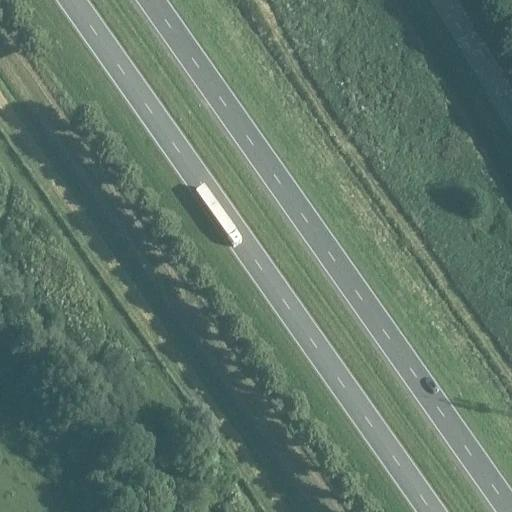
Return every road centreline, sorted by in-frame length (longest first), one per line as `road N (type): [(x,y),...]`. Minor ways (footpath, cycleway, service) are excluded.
road 1 (trunk): [(66,0),(427,511)]
road 2 (trunk): [(508,511),(148,0)]
road 3 (secondary): [(511,118),(440,0)]
